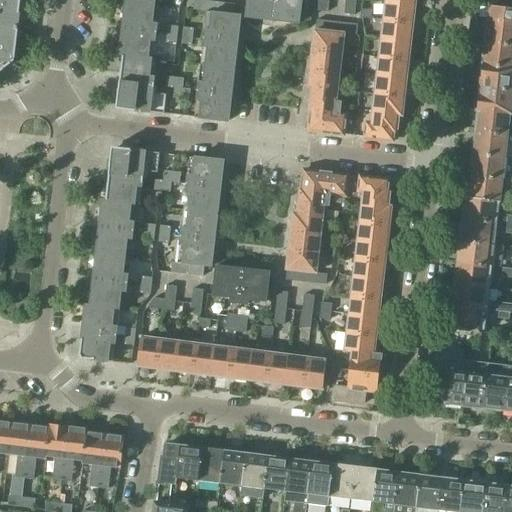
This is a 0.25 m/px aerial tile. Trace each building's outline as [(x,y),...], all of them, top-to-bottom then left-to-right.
[(19,0),(0,0),(0,26),(17,28),(17,26),(19,0)] [(203,11),(204,1),(195,0),(194,0),(193,10),(203,11)] [(272,20),(274,0),(247,0),(245,17),(272,20)] [(274,0),(272,20),(299,23),(302,0),(274,0)] [(213,12),(214,2),(204,1),(203,11),(206,12),(213,12)] [(415,4),(385,1),(382,19),(413,23),(415,4)] [(155,5),(125,2),(122,28),(156,32),(157,23),(153,23),(155,5)] [(223,13),(224,3),(214,2),(213,12),(223,13)] [(328,11),(328,3),(318,2),(317,10),(328,11)] [(233,15),(234,4),(224,3),(223,13),(233,15)] [(355,14),(355,7),(345,6),(344,14),(355,14)] [(489,6),(488,19),(511,21),(511,8),(504,8),(489,6)] [(370,10),(361,9),(360,17),(369,18),(370,10)] [(203,37),(237,42),(240,15),(233,15),(223,13),(213,12),(206,12),(203,37)] [(413,23),(382,19),(380,38),(410,41),(413,23)] [(511,21),(488,19),(485,41),(511,43),(511,21)] [(326,31),(327,21),(317,20),(316,25),(315,30),(326,31)] [(336,33),(337,22),(327,21),(326,31),(336,33)] [(346,34),(347,23),(337,22),(336,33),(345,34),(346,34)] [(356,35),(357,25),(347,23),(346,34),(356,35)] [(167,33),(177,35),(178,26),(168,25),(167,33)] [(17,28),(0,26),(0,70),(13,62),(17,28)] [(183,27),(182,35),(192,36),(193,28),(183,27)] [(122,28),(119,54),(149,58),(151,41),(155,41),(156,32),(122,28)] [(343,52),(345,34),(336,33),(326,31),(315,30),(313,49),(343,52)] [(177,35),(167,33),(166,42),(176,43),(177,35)] [(192,36),(182,35),(181,44),(191,45),(192,36)] [(203,37),(200,64),(234,68),(237,42),(203,37)] [(410,41),(380,38),(378,56),(408,59),(410,41)] [(511,45),(485,42),(483,62),(511,65),(511,45)] [(340,71),(343,52),(313,49),(310,68),(340,71)] [(149,58),(119,54),(119,55),(123,56),(120,80),(154,84),(155,76),(151,75),(153,58),(149,58)] [(378,56),(376,74),(406,78),(408,59),(378,56)] [(511,65),(483,62),(482,63),(480,86),(511,90),(511,65)] [(200,64),(197,90),(231,94),(234,68),(200,64)] [(338,90),(340,71),(310,68),(308,86),(312,87),(338,90)] [(376,74),(374,92),(404,96),(406,78),(376,74)] [(183,78),(174,77),(174,87),(182,88),(183,78)] [(153,93),(154,84),(120,80),(117,105),(120,109),(136,111),(136,110),(164,113),(166,94),(153,93)] [(511,90),(480,86),(477,110),(478,110),(510,114),(511,114),(511,90)] [(182,98),(182,88),(174,87),(173,97),(182,98)] [(340,113),(342,102),(337,101),(338,90),(312,87),(310,110),(311,111),(340,113)] [(190,98),(190,88),(182,88),(182,98),(190,98)] [(231,94),(197,90),(194,116),(228,120),(231,94)] [(374,92),(372,111),(402,114),(404,96),(374,92)] [(507,136),(510,114),(478,110),(476,132),(507,136)] [(346,114),(340,113),(311,111),(308,130),(343,134),(346,114)] [(402,114),(372,111),(370,122),(366,122),(364,138),(392,141),(393,133),(396,134),(398,116),(401,116),(402,114)] [(476,132),(473,154),(505,158),(507,144),(511,144),(511,136),(507,136),(476,132)] [(157,172),(159,153),(131,149),(116,147),(112,151),(109,175),(143,179),(144,170),(157,172)] [(511,180),(511,172),(503,172),(505,158),(473,154),(471,176),(511,180)] [(189,157),(186,183),(220,187),(223,161),(189,157)] [(345,195),(347,176),(348,175),(303,170),(301,189),(301,191),(331,194),(345,195)] [(164,171),(163,180),(171,182),(180,182),(181,172),(164,171)] [(143,179),(109,175),(106,199),(102,199),(102,201),(131,204),(135,205),(137,187),(142,188),(143,179)] [(500,201),(501,189),(511,190),(511,180),(471,176),(469,197),(500,201)] [(360,205),(391,209),(391,206),(387,206),(389,188),(386,188),(387,180),(360,177),(359,191),(362,191),(360,205)] [(171,182),(163,180),(155,180),(154,190),(170,191),(171,182)] [(186,183),(183,209),(217,214),(220,187),(186,183)] [(330,206),(331,194),(301,191),(301,189),(299,189),(297,213),(297,214),(322,217),(327,218),(328,206),(330,206)] [(511,214),(499,213),(500,201),(469,197),(465,196),(463,218),(511,224),(511,214)] [(131,204),(102,201),(99,226),(133,230),(134,221),(130,221),(131,204)] [(360,205),(358,223),(388,227),(391,209),(360,205)] [(217,214),(183,209),(180,236),(214,240),(217,214)] [(320,238),(322,217),(297,214),(297,213),(293,213),(291,235),(320,238)] [(498,244),(499,231),(511,232),(511,224),(463,218),(460,239),(498,244)] [(144,232),(154,233),(155,224),(145,222),(144,232)] [(388,227),(358,223),(356,242),(386,245),(388,227)] [(159,233),(169,234),(170,226),(160,225),(159,233)] [(133,230),(99,226),(96,253),(125,256),(127,239),(132,239),(133,230)] [(154,233),(144,232),(143,240),(153,241),(154,233)] [(169,234),(159,233),(158,242),(168,243),(169,234)] [(318,256),(320,238),(291,235),(289,253),(318,256)] [(214,240),(180,236),(177,262),(171,261),(170,272),(205,276),(206,266),(211,267),(214,240)] [(505,245),(498,244),(460,239),(458,261),(493,266),(502,267),(505,245)] [(356,242),(354,260),(384,263),(386,245),(356,242)] [(96,253),(93,279),(127,283),(128,274),(123,273),(125,256),(96,253)] [(317,272),(318,256),(289,253),(287,269),(286,279),(325,284),(327,273),(317,272)] [(354,260),(352,278),(382,282),(384,263),(354,260)] [(491,287),(493,266),(458,261),(455,283),(491,287)] [(238,303),(242,269),(216,266),(213,284),(208,284),(206,301),(207,301),(205,313),(210,314),(211,306),(212,306),(213,301),(213,295),(229,297),(229,302),(238,303)] [(242,269),(238,303),(248,305),(249,299),(266,301),(269,272),(242,269)] [(151,285),(152,277),(141,276),(141,284),(151,285)] [(352,278),(350,297),(380,300),(382,282),(352,278)] [(127,283),(93,279),(90,304),(85,304),(85,305),(115,309),(119,309),(121,292),(126,292),(127,283)] [(511,303),(489,301),(491,287),(455,283),(453,304),(489,308),(499,309),(510,311),(511,310),(511,303)] [(150,293),(151,285),(141,284),(140,292),(150,293)] [(166,285),(164,299),(163,309),(173,310),(176,286),(166,285)] [(200,313),(202,290),(203,289),(193,288),(190,312),(200,313)] [(288,292),(277,291),(273,323),(284,324),(288,292)] [(304,294),(302,311),(300,326),(310,327),(314,295),(304,294)] [(350,297),(347,315),(377,318),(380,300),(350,297)] [(163,309),(164,299),(156,298),(154,298),(148,307),(163,309)] [(330,312),(332,303),(321,302),(320,311),(330,312)] [(486,331),(489,308),(453,304),(450,327),(486,331)] [(85,305),(82,332),(116,336),(117,325),(113,325),(115,309),(85,305)] [(509,319),(510,311),(499,309),(498,318),(509,319)] [(329,319),(330,312),(320,311),(320,319),(329,319)] [(235,330),(237,314),(227,313),(225,329),(235,330)] [(247,316),(237,314),(235,330),(245,332),(247,316)] [(377,318),(347,315),(345,333),(375,337),(377,318)] [(210,319),(200,318),(199,326),(209,327),(210,319)] [(273,327),(263,326),(262,334),(272,335),(273,327)] [(136,328),(134,328),(125,327),(125,335),(135,337),(136,328)] [(436,340),(445,341),(446,328),(437,327),(436,340)] [(116,336),(82,332),(79,355),(82,358),(113,362),(116,336)] [(375,337),(345,333),(343,352),(349,353),(380,356),(381,354),(373,353),(375,337)] [(493,334),(492,344),(500,345),(501,335),(493,334)] [(134,345),(135,337),(125,335),(124,344),(134,345)] [(160,339),(156,338),(141,337),(138,366),(156,368),(160,339)] [(164,339),(160,339),(156,368),(175,370),(178,341),(164,339)] [(178,341),(175,370),(193,372),(197,343),(178,341)] [(215,346),(197,343),(193,372),(212,375),(215,346)] [(234,348),(215,346),(212,375),(230,377),(234,348)] [(234,348),(230,377),(249,379),(252,350),(234,348)] [(271,352),(252,350),(249,379),(267,382),(271,352)] [(289,355),(271,352),(267,382),(286,384),(289,355)] [(380,356),(349,353),(348,371),(378,374),(380,356)] [(289,355),(286,384),(304,386),(308,357),(289,355)] [(308,357),(304,386),(322,388),(326,359),(308,357)] [(331,369),(339,370),(340,361),(332,360),(331,369)] [(462,404),(466,371),(456,370),(456,366),(445,364),(441,398),(444,402),(462,404)] [(339,377),(339,370),(331,369),(330,376),(339,377)] [(348,371),(347,387),(376,391),(378,374),(348,371)] [(483,406),(487,374),(466,371),(462,404),(483,406)] [(504,409),(507,376),(487,374),(483,406),(504,409)] [(376,391),(347,387),(333,386),(332,400),(363,403),(365,391),(376,392),(376,391)] [(12,423),(0,421),(0,453),(8,455),(12,423)] [(12,423),(8,455),(17,456),(15,477),(24,478),(31,425),(12,423)] [(49,427),(31,425),(24,478),(33,479),(36,458),(45,459),(49,427)] [(50,425),(49,427),(45,459),(47,460),(47,456),(55,458),(53,479),(62,480),(68,427),(50,425)] [(88,429),(68,427),(62,480),(71,481),(73,460),(83,461),(82,464),(83,464),(87,432),(88,429)] [(105,434),(87,432),(83,464),(92,465),(89,486),(99,487),(105,434)] [(125,437),(105,434),(99,487),(108,488),(111,467),(121,469),(125,437)] [(177,477),(181,446),(166,445),(164,465),(161,464),(158,503),(174,505),(177,477)] [(203,449),(181,446),(177,477),(199,480),(203,449)] [(225,452),(203,449),(199,480),(221,483),(225,452)] [(225,452),(221,483),(243,486),(246,454),(225,452)] [(268,457),(246,454),(243,486),(264,489),(268,457)] [(290,460),(268,457),(264,489),(286,491),(290,460)] [(290,460),(286,491),(285,502),(295,503),(293,511),(305,511),(306,506),(308,494),(311,462),(290,460)] [(311,462),(308,494),(330,497),(334,465),(311,462)] [(355,468),(334,465),(330,497),(352,499),(355,468)] [(377,470),(355,468),(352,499),(373,502),(377,470)] [(393,511),(399,473),(377,470),(373,502),(386,503),(384,511),(393,511)] [(416,511),(421,476),(399,473),(393,511),(416,511)] [(421,476),(416,511),(438,511),(443,478),(421,476)] [(443,478),(438,511),(446,511),(446,510),(461,511),(465,481),(443,478)] [(465,481),(461,511),(483,511),(487,484),(465,481)] [(483,511),(505,511),(508,486),(487,484),(483,511)] [(21,507),(22,497),(9,495),(8,505),(21,507)] [(35,498),(22,497),(21,507),(34,508),(35,498)] [(195,507),(207,509),(207,502),(196,500),(195,507)] [(49,511),(58,511),(59,503),(46,502),(45,511),(49,511)] [(71,511),(72,505),(66,504),(59,503),(58,511),(71,511)] [(186,511),(187,506),(174,505),(158,503),(156,503),(154,511),(186,511)]
